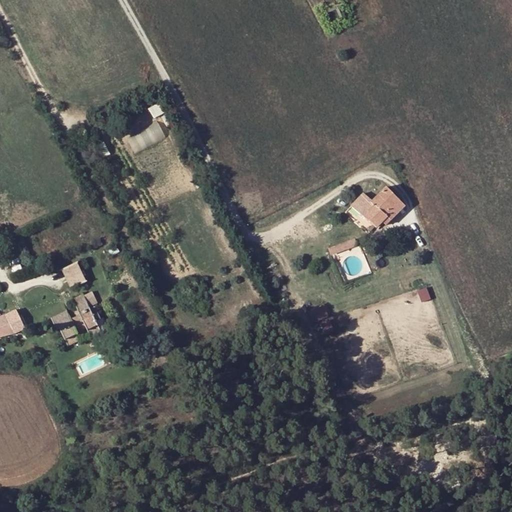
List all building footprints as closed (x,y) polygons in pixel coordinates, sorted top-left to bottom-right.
[(335,6),(324,12),(325,14),(334,10),(338,19),(341,17),(335,6)] [(128,138),(136,151),(166,134),(158,121),(128,138)] [(369,198),(357,212),(375,227),(386,215),(381,211),(390,199),(380,190),(371,200),(369,198)] [(357,212),(369,198),(364,193),(351,207),(357,212)] [(351,249),(359,246),(355,237),(348,240),(351,249)] [(335,255),(351,249),(348,240),(331,246),(335,255)] [(114,245),(105,250),(109,257),(117,252),(114,245)] [(70,290),(85,283),(75,263),(61,271),(70,290)] [(68,317),(67,313),(51,321),(56,332),(59,331),(67,347),(81,340),(77,333),(85,328),(91,340),(101,334),(95,321),(100,318),(96,309),(90,312),(82,296),(71,301),(77,312),(68,317)] [(325,304),(310,311),(315,323),(330,316),(325,304)] [(0,336),(15,334),(24,327),(16,310),(0,317),(0,336)] [(331,318),(323,321),(327,333),(335,330),(331,318)]
